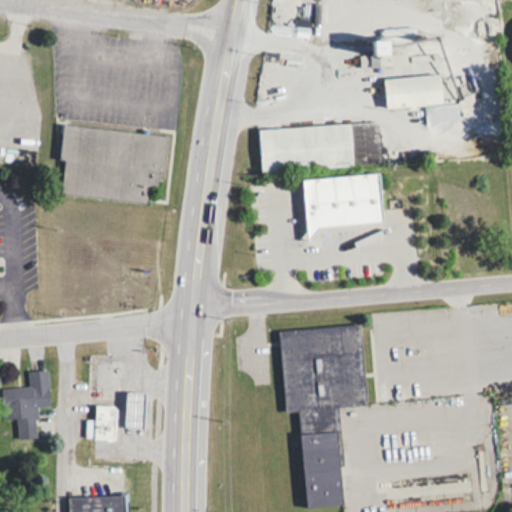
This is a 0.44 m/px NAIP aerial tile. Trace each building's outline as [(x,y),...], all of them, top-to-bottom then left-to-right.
[(358,54),(358,66),(398,64),(398,53),(391,53),(391,38),(371,38),(371,53),(358,54)] [(384,107),(441,104),(440,73),(383,76),(384,107)] [(256,127),(258,170),(380,165),(378,121),(256,127)] [(69,123),(175,136),(167,204),(60,190),(69,123)] [(312,182),(389,175),(394,222),(331,228),(316,240),(312,182)] [(283,411),(298,410),(304,508),(343,505),(337,406),(365,405),(361,324),(278,329),(283,411)] [(27,371),(28,386),(17,387),(18,409),(49,406),(46,370),(27,371)] [(126,391),(145,392),(143,428),(124,427),(126,391)] [(115,404),(115,439),(94,439),(94,435),(84,435),(84,418),(92,419),(93,404),(115,404)] [(77,511),(77,497),(135,494),(136,511),(77,511)]
